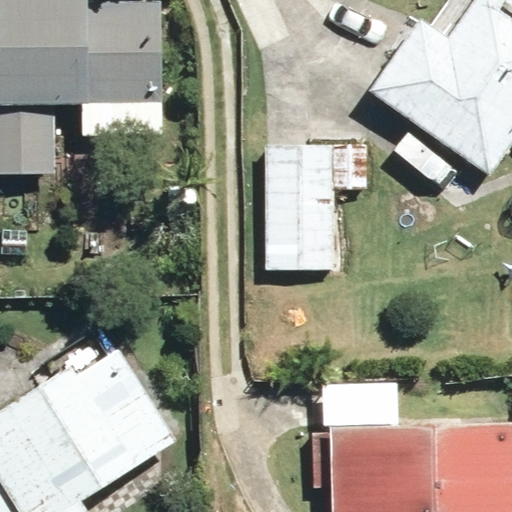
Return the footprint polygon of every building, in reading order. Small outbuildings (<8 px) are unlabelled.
[(0,0),(0,173),(60,173),(60,105),(172,104),(171,0),(0,0)] [(383,90),(498,173),(511,154),(511,0),(488,0),(459,41),(432,23),(383,90)] [(267,272),(337,271),(336,190),(373,189),(374,145),(267,144),(267,272)] [(7,252),(31,253),(31,229),(6,229),(7,252)] [(0,511),(100,511),(93,499),(187,440),(128,346),(88,371),(82,362),(0,413),(0,511)] [(343,486),(343,511),(511,511),(511,421),(402,425),(401,381),(321,384),(322,426),(314,426),(316,486),(343,486)]
